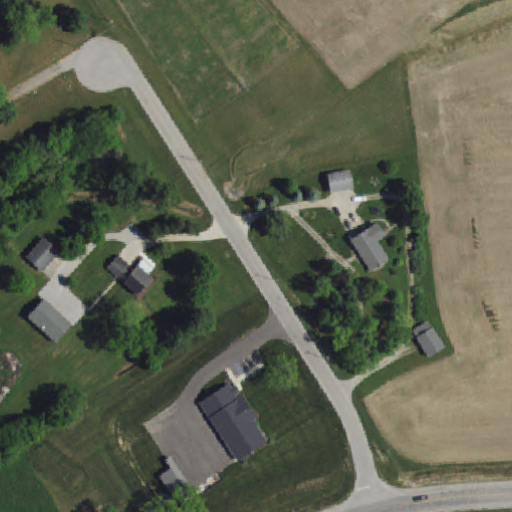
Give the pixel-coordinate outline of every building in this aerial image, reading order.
[(356,192),(354,172),(331,174),(332,194),(356,192)] [(353,242),(374,273),(393,261),(381,242),(390,236),(381,223),(353,242)] [(28,258),(45,273),(63,254),(46,239),(28,258)] [(121,257),(110,269),(125,283),(136,271),(121,257)] [(151,275),(156,270),(147,261),(125,284),(141,298),(157,281),(151,275)] [(30,319),(58,345),(76,327),(47,300),(30,319)] [(415,331),(430,360),(447,350),(433,322),(415,331)] [(270,444),(258,422),(260,421),(245,396),(243,397),(235,384),(203,403),(239,462),(270,444)] [(162,477),(175,497),(192,486),(179,466),(162,477)]
